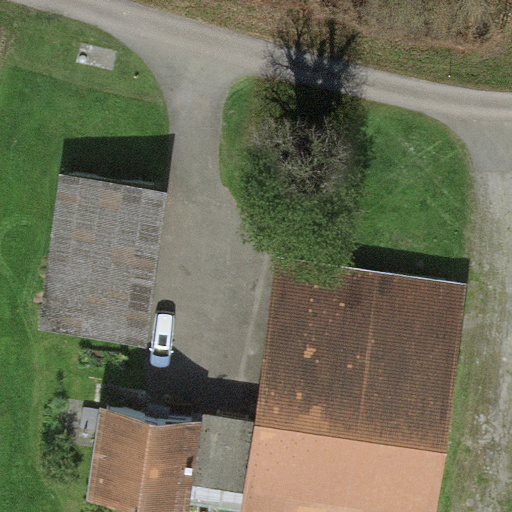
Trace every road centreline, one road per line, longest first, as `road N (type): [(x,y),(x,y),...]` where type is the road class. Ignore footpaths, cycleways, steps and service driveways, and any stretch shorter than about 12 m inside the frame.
road 1 (track): [(511,108),(198,40),(68,0)]
road 2 (track): [(481,511),(511,158)]
road 3 (track): [(195,355),(198,40)]
